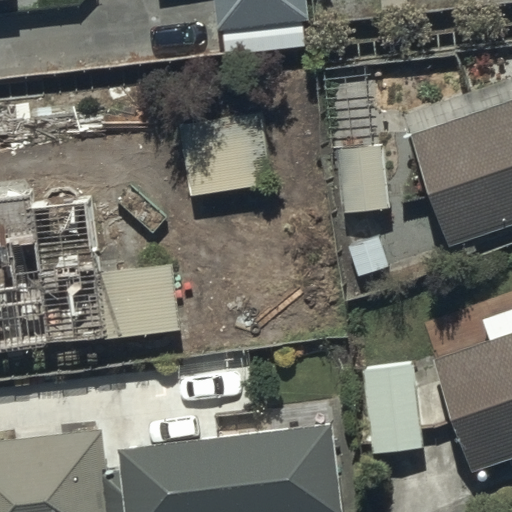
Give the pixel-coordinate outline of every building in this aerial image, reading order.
[(311,0),(218,0),(222,31),(314,21),(311,0)] [(422,155),(511,124),(511,104),(416,137),(422,155)] [(183,127),(195,197),(307,179),(296,108),(183,127)] [(511,124),(422,155),(454,248),(511,228),(511,124)] [(353,214),(393,209),(386,147),(346,151),(353,214)] [(0,356),(186,332),(177,266),(108,275),(98,201),(48,208),(46,194),(0,199),(0,356)] [(382,238),(352,248),(362,278),(392,268),(382,238)] [(511,336),(438,363),(477,475),(511,462),(511,336)] [(368,372),(378,455),(428,449),(418,366),(368,372)] [(350,511),(341,429),(127,454),(129,470),(112,472),(108,431),(0,443),(0,511),(350,511)]
